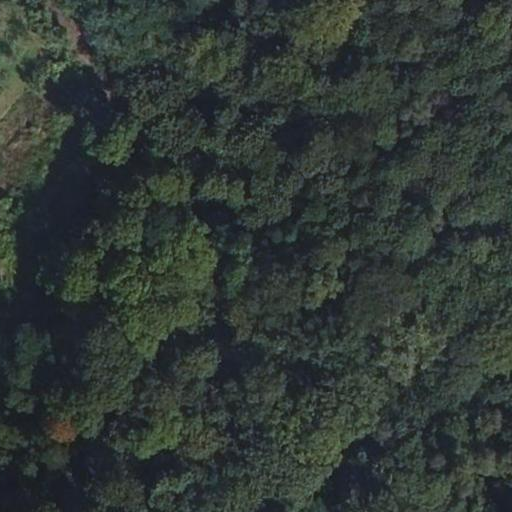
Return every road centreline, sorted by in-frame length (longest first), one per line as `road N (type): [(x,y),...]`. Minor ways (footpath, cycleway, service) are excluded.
road 1 (track): [(161,184),(213,283),(252,511)]
road 2 (track): [(511,364),(274,511)]
